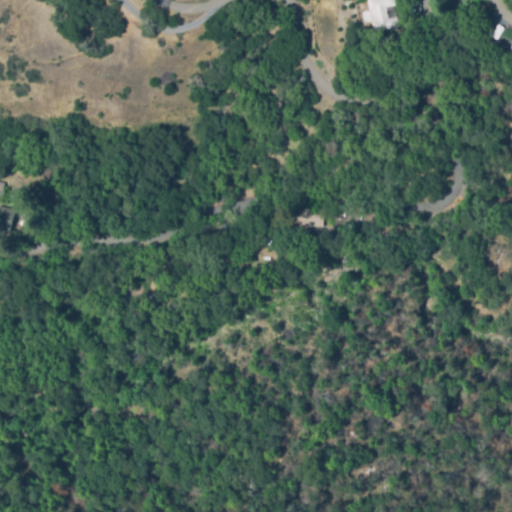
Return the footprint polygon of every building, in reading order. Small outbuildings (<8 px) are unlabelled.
[(369,9),(368,0),(396,0),(397,5),(387,6),(389,18),(364,22),(362,10),(369,9)] [(489,36),(495,25),(501,28),(494,39),(489,36)] [(9,234),(0,233),(0,206),(12,208),(9,234)] [(291,229),(289,209),(320,207),(322,226),(291,229)] [(276,243),(271,249),(254,236),(259,230),(276,243)]
